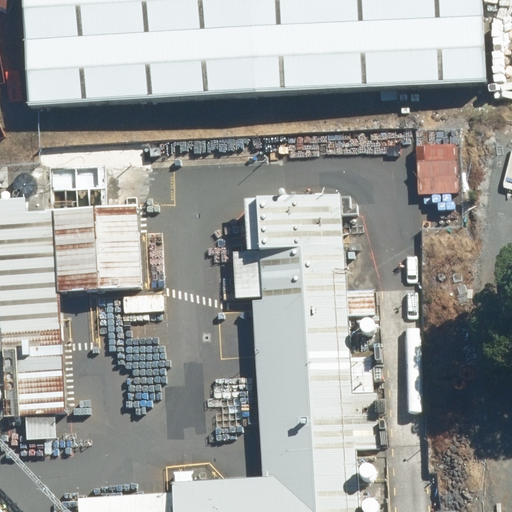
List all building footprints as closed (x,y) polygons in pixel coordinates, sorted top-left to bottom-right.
[(0,0),(0,109),(451,88),(448,0),(0,0)] [(351,511),(330,174),(238,180),(256,448),(163,454),(166,511),(351,511)] [(125,185),(38,190),(44,273),(130,267),(125,185)] [(51,384),(38,190),(0,192),(0,327),(4,387),(51,384)] [(170,293),(132,293),(132,314),(171,313),(170,293)]
